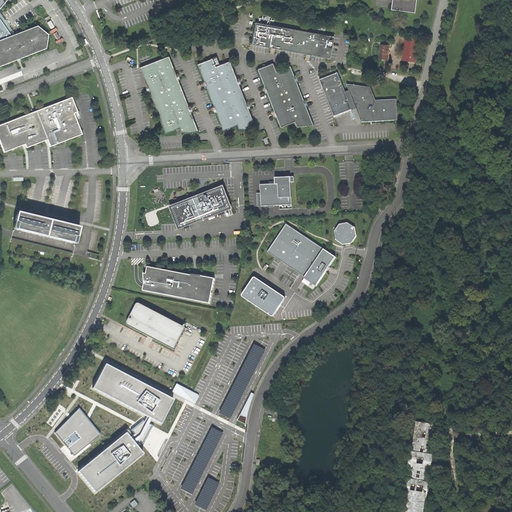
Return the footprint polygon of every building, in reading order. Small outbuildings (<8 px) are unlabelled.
[(393,0),(392,10),(416,14),(417,0),(393,0)] [(251,43),(330,58),(334,36),(255,22),(251,43)] [(0,66),(46,49),(48,35),(37,26),(11,36),(8,38),(0,40),(0,66)] [(419,39),(406,38),(403,60),(415,62),(419,39)] [(388,60),(389,46),(381,46),(381,45),(379,59),(388,60)] [(182,133),(198,132),(190,111),(190,112),(189,109),(188,107),(189,107),(178,79),(177,79),(176,77),(175,74),(176,74),(169,56),(140,67),(148,88),(157,113),(165,134),(180,128),(182,133)] [(239,129),(256,128),(248,108),(246,103),(239,84),(238,84),(236,79),(237,79),(230,60),(219,64),(216,56),(197,63),(204,82),(205,82),(207,87),(206,87),(210,96),(214,106),(216,111),(215,112),(223,130),(237,124),(239,129)] [(295,125),(312,124),(305,105),(304,105),(303,103),(302,100),(303,100),(295,80),(295,81),(293,75),(289,65),(275,71),(272,63),(257,68),(264,87),(265,87),(267,91),(266,92),(273,111),(274,111),(276,116),(275,116),(279,126),(294,121),(295,125)] [(337,73),(320,80),(334,117),(352,110),(351,106),(353,106),(354,105),(361,122),(397,121),(397,99),(375,101),(370,88),(347,84),(349,91),(345,92),(337,73)] [(49,147),(82,134),(73,114),(77,112),(71,98),(0,125),(0,143),(3,152),(24,144),(26,148),(47,140),(49,147)] [(294,182),(294,177),(275,178),(276,182),(276,184),(270,184),(260,185),(261,193),(257,194),(258,206),(280,205),(280,209),(292,209),(291,182),(294,182)] [(179,229),(231,209),(223,187),(204,194),(171,207),(179,229)] [(79,228),(16,213),(14,222),(16,223),(14,232),(75,247),(79,228)] [(355,227),(348,223),(339,224),(334,232),(336,240),(343,245),(348,244),(352,243),(357,236),(355,227)] [(267,252),(304,276),(323,249),(286,224),(267,252)] [(72,254),(12,240),(11,246),(70,260),(72,254)] [(317,285),(336,257),(323,249),(304,276),(317,285)] [(201,277),(148,267),(146,274),(144,275),(144,278),(145,284),(143,290),(210,304),(215,279),(201,276),(201,277)] [(273,316),(285,299),(285,298),(285,297),(255,277),(254,278),(242,295),(242,296),(243,296),(272,316),(273,316)] [(186,327),(140,304),(139,303),(138,303),(137,304),(136,305),(128,320),(127,322),(127,324),(127,325),(128,326),(150,337),(175,350),(186,327)] [(173,395),(105,360),(92,385),(148,414),(160,420),(173,395)] [(170,393),(195,403),(198,394),(174,384),(170,393)] [(99,432),(79,407),(54,431),(72,454),(99,432)] [(160,420),(148,414),(127,431),(143,450),(160,420)] [(426,511),(439,424),(415,421),(402,511),(426,511)] [(127,431),(125,428),(77,469),(94,490),(143,450),(127,431)]
